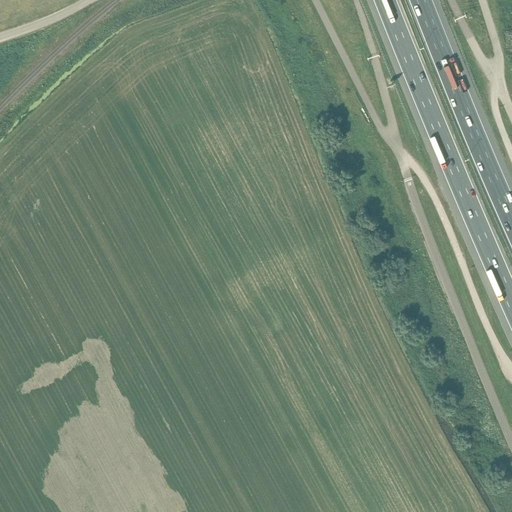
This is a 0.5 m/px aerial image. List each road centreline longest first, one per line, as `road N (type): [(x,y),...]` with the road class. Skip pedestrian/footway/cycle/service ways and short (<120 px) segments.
road 1 (unclassified): [(511,443),(398,149),(315,0)]
road 2 (motorway): [(388,0),(511,298)]
road 3 (track): [(511,368),(429,185),(398,149)]
road 4 (motorway): [(511,219),(421,0)]
